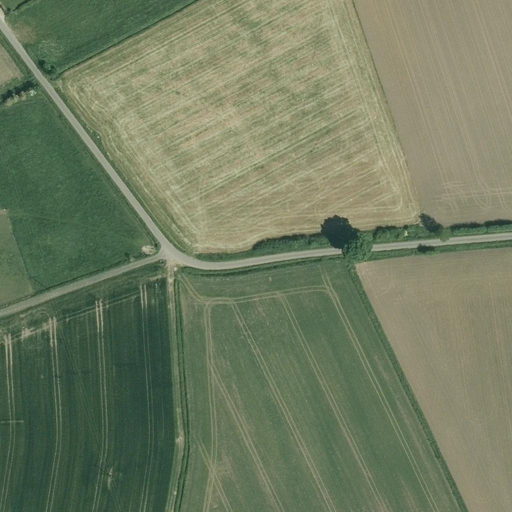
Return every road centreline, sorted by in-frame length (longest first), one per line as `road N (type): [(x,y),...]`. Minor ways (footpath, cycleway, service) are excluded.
road 1 (unclassified): [(171,254),(217,268),(511,237)]
road 2 (unclassified): [(0,23),(171,254)]
road 3 (track): [(171,254),(181,448),(170,511)]
road 4 (unclassified): [(171,254),(0,315)]
